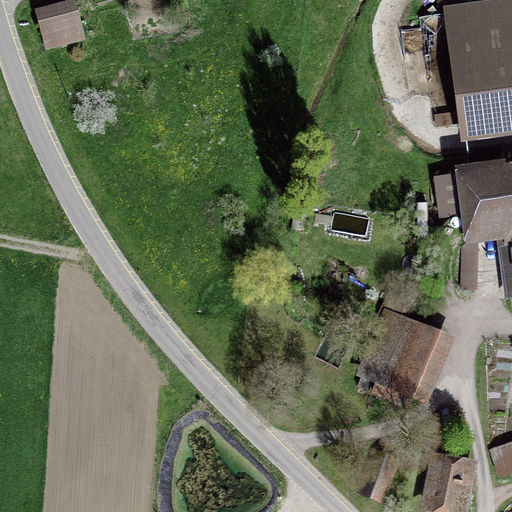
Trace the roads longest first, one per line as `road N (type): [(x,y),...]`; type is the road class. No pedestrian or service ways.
road 1 (unclassified): [(0,18),(36,121),(108,259),(217,393),(340,511)]
road 2 (track): [(493,511),(470,375),(491,319),(511,321)]
